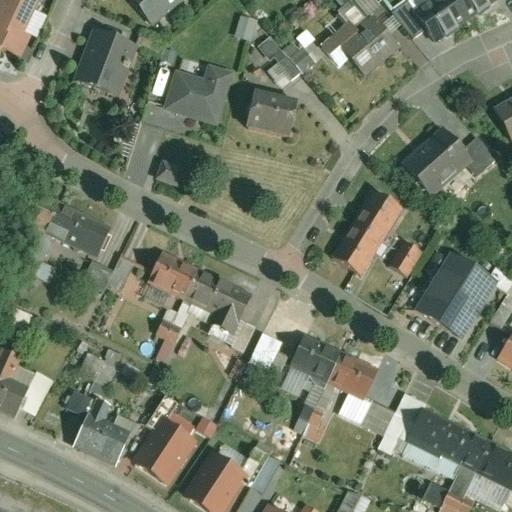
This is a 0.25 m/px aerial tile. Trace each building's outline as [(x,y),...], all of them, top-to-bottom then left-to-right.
[(0,0),(0,54),(1,53),(20,61),(30,39),(24,36),(39,0),(0,0)] [(126,0),(152,30),(187,0),(126,0)] [(503,0),(440,0),(416,17),(436,47),(504,1),(503,0)] [(249,43),(254,22),(236,18),(231,38),(249,43)] [(402,51),(377,21),(345,48),(370,78),(402,51)] [(135,49),(91,33),(73,84),(117,100),(135,49)] [(251,53),(283,87),(309,62),(290,41),(279,52),(266,38),(251,53)] [(207,85),(179,76),(169,108),(216,122),(230,76),(211,71),(207,85)] [(250,89),(243,132),(295,141),(303,99),(250,89)] [(511,106),(500,112),(511,135),(511,106)] [(118,121),(108,155),(125,160),(135,126),(118,121)] [(446,129),(406,166),(434,196),(474,160),(446,129)] [(151,183),(173,188),(178,170),(156,165),(151,183)] [(372,187),(329,260),(357,276),(400,204),(372,187)] [(20,193),(6,226),(96,263),(109,231),(20,193)] [(419,252),(402,243),(388,267),(405,276),(419,252)] [(495,284),(450,257),(415,313),(460,340),(495,284)] [(160,259),(147,289),(185,305),(198,276),(160,259)] [(111,276),(105,288),(119,295),(132,268),(118,262),(111,276)] [(111,276),(90,266),(81,287),(101,296),(105,288),(111,276)] [(198,276),(185,305),(212,317),(206,330),(228,339),(231,341),(238,325),(250,299),(198,276)] [(501,330),(506,308),(493,305),(488,327),(501,330)] [(254,332),(238,325),(231,341),(228,339),(223,349),(242,358),(254,332)] [(511,341),(501,360),(511,367),(511,341)] [(376,374),(303,342),(290,371),(363,403),(376,374)] [(256,343),(244,366),(260,374),(271,350),(256,343)] [(16,359),(0,351),(0,406),(14,412),(24,389),(6,380),(16,359)] [(104,352),(100,362),(83,355),(70,385),(100,397),(110,372),(116,374),(122,360),(104,352)] [(278,383),(287,361),(274,356),(265,377),(278,383)] [(96,405),(76,445),(114,463),(128,437),(100,423),(106,411),(96,405)] [(511,488),(511,455),(422,413),(408,441),(461,466),(444,501),(467,511),(470,511),(485,480),(510,492),(511,488)] [(137,465),(166,484),(192,443),(163,424),(137,465)] [(185,496),(209,511),(216,511),(240,474),(211,455),(185,496)] [(424,486),(416,511),(433,511),(440,491),(424,486)] [(360,511),(365,503),(342,492),(333,511),(360,511)]
